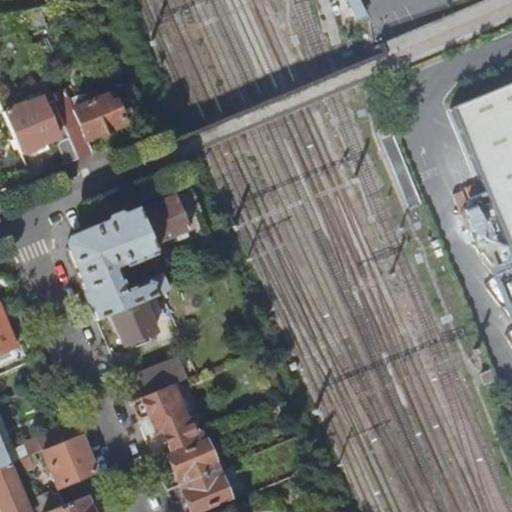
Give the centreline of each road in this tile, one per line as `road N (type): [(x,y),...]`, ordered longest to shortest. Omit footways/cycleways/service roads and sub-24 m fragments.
road 1 (residential): [(17,217),(139,511)]
road 2 (residential): [(162,155),(17,217)]
